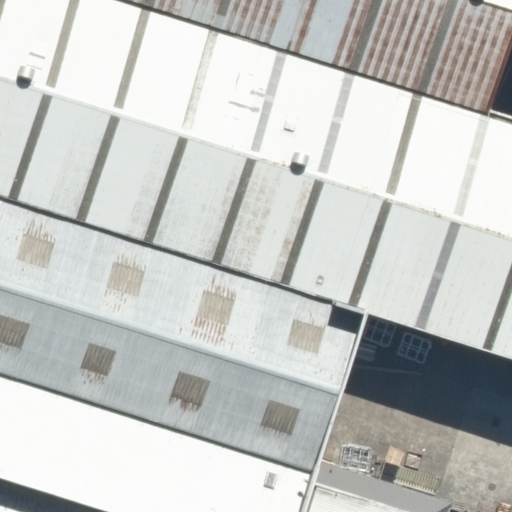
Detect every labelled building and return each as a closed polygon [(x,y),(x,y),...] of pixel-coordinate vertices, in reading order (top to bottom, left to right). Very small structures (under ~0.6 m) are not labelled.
[(0,0),(0,209),(294,303),(511,372),(511,142),(419,113),(63,0),(0,0)] [(63,0),(419,113),(454,0),(63,0)] [(511,0),(479,0),(463,29),(511,55),(511,0)] [(0,373),(246,451),(294,303),(0,209),(0,373)] [(226,511),(246,451),(0,373),(0,511),(226,511)] [(381,511),(386,496),(246,451),(226,511),(381,511)]
